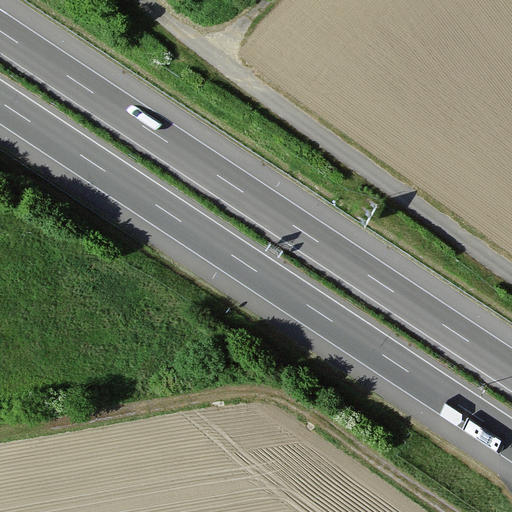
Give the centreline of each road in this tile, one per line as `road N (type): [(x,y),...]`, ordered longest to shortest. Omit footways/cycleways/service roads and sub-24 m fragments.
road 1 (motorway): [(511,370),(0,30)]
road 2 (motorway): [(0,101),(511,440)]
road 3 (track): [(511,272),(145,0)]
road 4 (track): [(45,427),(216,395),(272,395),(317,417),(450,511)]
